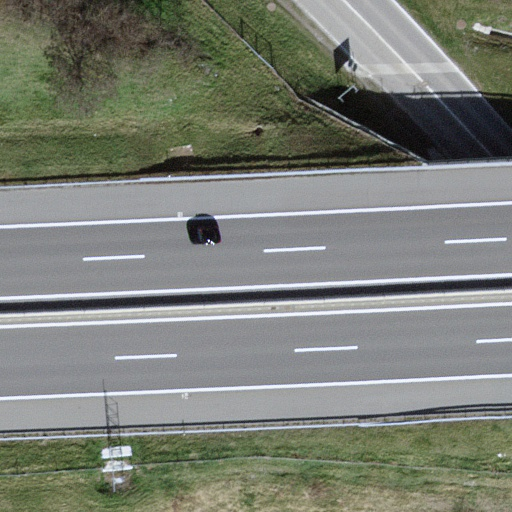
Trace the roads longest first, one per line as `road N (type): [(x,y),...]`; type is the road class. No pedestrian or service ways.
road 1 (motorway): [(511,236),(0,260)]
road 2 (motorway): [(0,364),(511,340)]
road 3 (tertiary): [(348,0),(511,178)]
